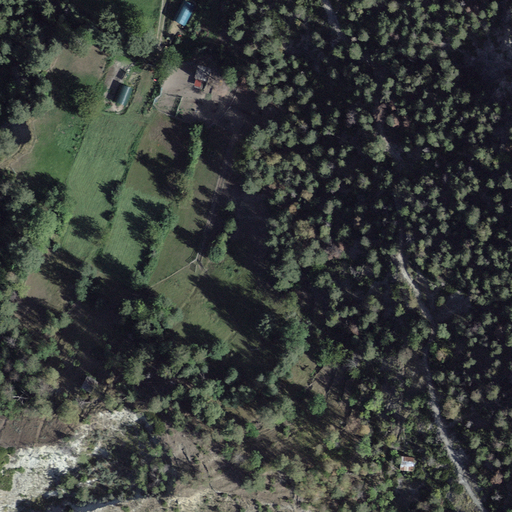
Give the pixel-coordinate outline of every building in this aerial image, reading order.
[(182,0),(175,21),(186,25),(194,3),(184,0),(182,0)] [(210,67),(198,64),(194,79),(206,82),(210,67)] [(114,100),(126,104),(133,87),(120,82),(114,100)] [(93,394),(100,382),(88,376),(82,389),(93,394)] [(415,457),(401,456),(400,471),(414,472),(415,457)]
